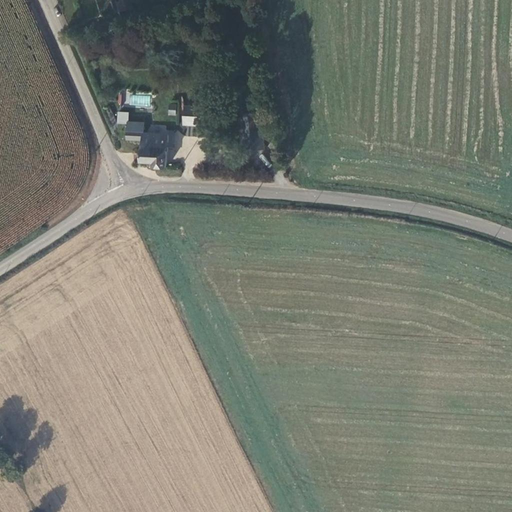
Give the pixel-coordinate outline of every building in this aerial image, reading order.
[(129,0),(120,0),(122,3),(118,3),(121,14),(132,12),(129,0)] [(150,96),(126,94),(126,105),(149,107),(150,96)] [(187,102),(187,123),(208,124),(208,102),(187,102)] [(266,142),(259,106),(240,109),(248,147),(266,142)] [(170,130),(145,131),(146,158),(159,158),(159,167),(172,167),(170,130)]
